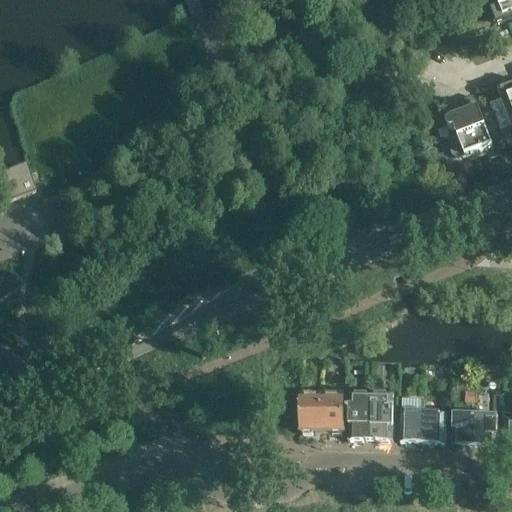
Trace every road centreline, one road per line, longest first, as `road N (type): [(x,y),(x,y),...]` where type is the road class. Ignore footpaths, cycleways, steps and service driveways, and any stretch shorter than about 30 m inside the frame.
road 1 (tertiary): [(0,416),(196,317),(511,190)]
road 2 (residential): [(511,473),(319,459),(291,488),(239,494),(151,468),(35,511)]
